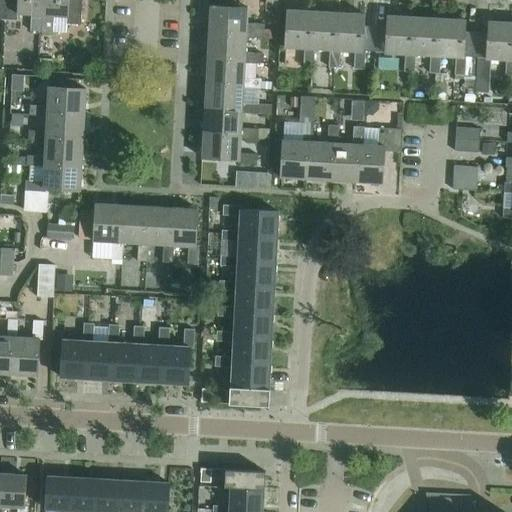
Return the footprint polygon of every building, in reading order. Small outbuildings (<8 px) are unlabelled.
[(6,0),(5,20),(19,21),(19,14),(32,15),(31,31),(43,32),(44,0),(6,0)] [(44,0),(43,32),(54,33),(55,16),(68,17),(68,24),(81,25),(82,0),(44,0)] [(247,34),(247,38),(265,39),(265,29),(248,28),(249,9),(212,7),(210,33),(247,34)] [(287,11),(285,49),(305,50),(304,67),(314,68),(315,51),(311,50),(313,12),(287,11)] [(313,12),(311,50),(315,51),(330,51),(329,68),(339,69),(340,52),(337,52),(339,13),(313,12)] [(339,13),(337,52),(340,52),(355,53),(354,70),(364,70),(365,52),(375,53),(377,27),(364,27),(365,15),(339,13)] [(377,27),(375,53),(385,53),(385,54),(405,55),(404,73),(414,73),(415,56),(412,56),(414,18),(387,16),(387,28),(377,27)] [(414,18),(412,56),(415,56),(431,57),(430,74),(439,74),(440,58),(438,58),(440,19),(414,18)] [(440,19),(438,58),(440,58),(456,59),(455,75),(465,76),(466,58),(476,58),(477,32),(466,32),(466,21),(440,19)] [(477,32),(476,58),(486,59),(506,60),(505,78),(511,78),(511,61),(511,62),(511,54),(511,23),(488,22),(487,33),(477,32)] [(266,29),(265,39),(277,39),(277,30),(266,29)] [(247,34),(210,33),(209,58),(246,60),(246,64),(263,64),(264,54),(246,53),(247,38),(247,34)] [(209,58),(208,83),(245,85),(244,89),(262,90),(263,80),(245,79),(246,64),(246,60),(209,58)] [(245,85),(208,83),(206,108),(243,110),(243,114),(261,115),(261,105),(244,104),(244,89),(245,85)] [(476,83),(476,92),(490,92),(491,84),(476,83)] [(30,116),(47,117),(48,113),(84,115),(86,89),(49,87),(48,107),(30,106),(30,116)] [(206,108),(205,133),(242,135),(242,139),(259,140),(260,130),(242,129),(243,114),(243,110),(206,108)] [(48,113),(47,117),(47,132),(29,131),(29,141),(46,142),(46,138),(83,140),(84,115),(48,113)] [(309,142),(313,142),(314,125),(304,124),(303,142),(283,141),(281,178),(307,179),(309,142)] [(307,179),(332,181),(334,143),(338,144),(339,126),(329,126),(328,143),(313,142),(309,142),(307,179)] [(334,143),(332,181),(357,182),(359,145),(363,145),(364,127),(354,127),(353,144),(338,144),(334,143)] [(457,140),(480,141),(481,128),(457,127),(457,140)] [(379,146),(363,145),(359,145),(357,182),(383,183),(385,151),(401,152),(403,130),(379,128),(379,146)] [(241,154),(242,139),(242,135),(205,133),(204,159),(240,161),(240,164),(258,165),(259,155),(241,154)] [(45,164),(81,166),(83,140),(46,138),(46,142),(45,158),(28,157),(27,167),(45,168),(45,164)] [(480,141),(457,140),(456,151),(480,152),(480,141)] [(483,144),(482,155),(495,156),(496,144),(483,144)] [(45,164),(45,168),(44,183),(26,182),(26,192),(45,193),(45,189),(80,191),(81,166),(45,164)] [(455,179),(478,180),(478,167),(455,166),(455,179)] [(252,175),(251,187),(267,188),(268,176),(252,175)] [(477,191),(478,180),(455,179),(454,189),(477,191)] [(1,195),(1,203),(14,204),(15,196),(1,195)] [(210,197),(209,209),(217,210),(218,198),(210,197)] [(121,244),(123,206),(97,204),(95,242),(115,243),(114,261),(124,261),(125,244),(121,244)] [(148,207),(123,206),(121,244),(125,244),(140,245),(139,262),(149,263),(150,245),(146,245),(148,207)] [(241,217),(241,231),(240,235),(276,237),(278,211),(243,210),(243,207),(225,206),(224,216),(241,217)] [(171,246),(173,208),(148,207),(146,245),(150,245),(165,246),(164,264),(174,264),(175,246),(171,246)] [(199,210),(173,208),(171,246),(175,246),(190,247),(189,265),(199,265),(200,247),(197,247),(199,210)] [(75,225),(49,224),(48,238),(74,239),(75,225)] [(275,262),(276,237),(240,235),(241,231),(223,230),(223,241),(240,242),(239,257),(239,260),(275,262)] [(0,274),(14,275),(15,248),(0,247),(0,274)] [(238,285),(273,287),(275,262),(239,260),(239,257),(222,256),(222,267),(239,268),(238,282),(238,285)] [(56,265),(39,265),(38,297),(55,297),(56,265)] [(181,274),(180,286),(193,287),(193,275),(187,275),(181,274)] [(57,278),(57,291),(74,292),(75,279),(57,278)] [(236,311),(272,312),(273,287),(238,285),(238,282),(221,281),(220,291),(237,292),(237,307),(236,311)] [(236,311),(237,307),(219,306),(219,317),(236,318),(235,332),(235,336),(271,338),(272,312),(236,311)] [(0,374),(13,375),(15,338),(19,338),(20,320),(10,320),(9,337),(0,336),(0,374)] [(34,339),(19,338),(15,338),(13,375),(39,376),(41,340),(44,340),(45,322),(35,321),(34,339)] [(89,342),(94,342),(95,325),(85,324),(84,342),(64,340),(62,377),(87,379),(89,342)] [(89,342),(87,379),(113,380),(115,343),(120,344),(121,326),(111,325),(110,343),(94,342),(89,342)] [(115,343),(113,380),(139,382),(141,345),(145,345),(146,327),(136,327),(135,344),(120,344),(115,343)] [(139,382),(164,383),(166,346),(170,346),(171,329),(161,328),(160,346),(145,345),(141,345),(139,382)] [(185,347),(170,346),(166,346),(164,383),(190,385),(192,349),(195,349),(196,330),(186,330),(185,347)] [(234,361),(269,363),(271,338),(235,336),(235,332),(218,332),(218,342),(235,343),(234,358),(234,361)] [(233,386),(268,388),(269,363),(234,361),(234,358),(217,357),(216,367),(234,368),(233,386)] [(268,388),(233,386),(230,386),(229,403),(269,405),(270,388),(268,388)] [(213,389),(203,389),(203,402),(213,402),(213,389)] [(225,485),(231,486),(263,488),(265,488),(266,471),(226,468),(225,485)] [(201,482),(212,482),(213,469),(202,469),(201,482)] [(26,475),(1,474),(0,489),(0,506),(3,507),(18,508),(17,511),(27,511),(27,507),(25,507),(26,475)] [(70,511),(72,478),(47,477),(45,509),(66,510),(66,511),(75,511),(70,511)] [(94,511),(96,479),(72,478),(70,511),(75,511),(90,511),(94,511)] [(118,511),(121,481),(96,479),(94,511),(118,511)] [(143,511),(145,482),(121,481),(118,511),(143,511)] [(143,511),(167,511),(169,484),(145,482),(143,511)] [(262,511),(263,488),(231,486),(230,506),(213,505),(213,511),(229,511),(230,510),(262,511)] [(431,511),(475,511),(471,494),(426,492),(431,511)]
